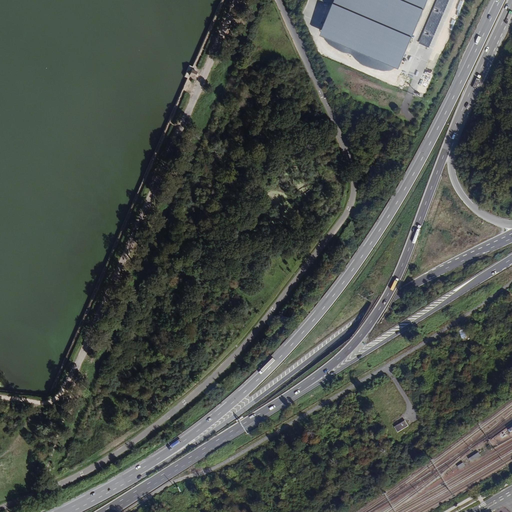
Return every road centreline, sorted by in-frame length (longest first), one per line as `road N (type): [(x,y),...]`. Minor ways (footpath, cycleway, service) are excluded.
road 1 (unclassified): [(277,0),(352,164),(348,215),(224,366),(171,412),(106,459),(0,507)]
road 2 (motorway): [(499,0),(413,173),(333,295),(208,422),(124,482)]
road 3 (track): [(232,0),(67,389),(50,402),(0,398)]
road 4 (primary): [(511,236),(387,301),(224,423),(124,482)]
road 5 (motorway): [(235,432),(325,370),(368,325),(401,268),(456,123)]
road 6 (primary): [(235,432),(511,258)]
road 7 (primary): [(105,511),(235,432)]
road 8 (motorway): [(456,123),(511,2)]
road 9 (motorway): [(511,224),(477,210),(453,179),(456,123)]
